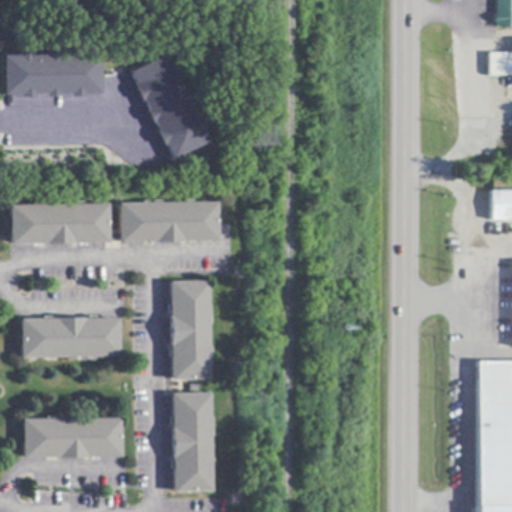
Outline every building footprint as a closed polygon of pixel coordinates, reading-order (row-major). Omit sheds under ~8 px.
[(511,29),(496,29),(496,24),(493,24),(493,16),(496,16),(496,0),(511,0),(511,29)] [(97,56),(98,94),(98,95),(81,95),(81,98),(68,99),(68,96),(56,96),(56,98),(44,98),(44,96),(32,96),(32,99),(18,99),(18,96),(3,96),(1,96),(1,57),(16,56),(16,54),(30,54),(30,56),(42,56),(42,54),(56,54),(56,57),(69,57),(69,54),(83,54),(83,56),(97,56)] [(511,76),(493,76),(488,76),(488,54),(493,55),(511,55),(511,76)] [(206,143),(170,160),(169,159),(163,146),(160,147),(154,134),(156,133),(151,123),(149,124),(143,112),(145,110),(140,101),(138,102),(132,90),(134,89),(128,75),(127,73),(163,56),(169,69),(171,68),(177,81),(175,82),(180,93),(183,92),(188,104),(187,105),(192,118),(195,116),(201,129),(199,130),(206,143)] [(511,136),(511,124),(493,124),(493,136),(511,136)] [(511,222),(489,222),(489,192),(511,192),(511,222)] [(215,243),(117,244),(117,232),(116,205),(214,203),(215,243)] [(105,232),(106,245),(7,246),(7,207),(105,205),(105,232)] [(181,382),(168,382),(167,283),(206,282),(207,381),(181,382)] [(116,358),(18,360),(17,320),(20,320),(116,319),(116,358)] [(511,511),(475,511),(475,364),(511,364),(511,511)] [(170,492),(169,395),(181,395),(207,394),(209,493),(171,494),(170,492)] [(117,458),(116,458),(19,459),(19,420),(117,419),(117,458)]
